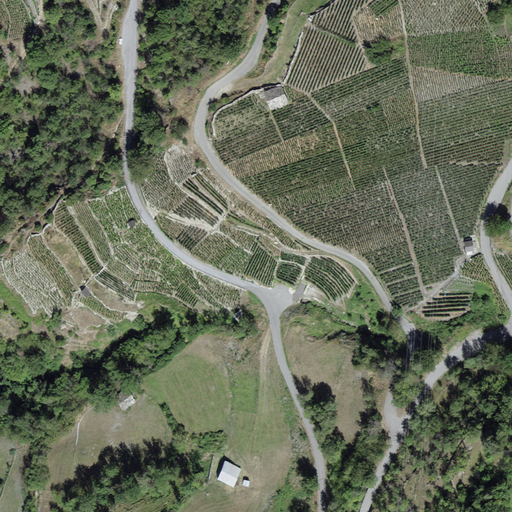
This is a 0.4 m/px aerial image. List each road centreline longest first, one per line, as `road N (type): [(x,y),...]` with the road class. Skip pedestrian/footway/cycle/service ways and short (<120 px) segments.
road 1 (unclassified): [(133,0),(128,181),(140,210),(188,259),(259,295),(314,441),(319,511)]
road 2 (unclassified): [(399,447),(391,420),(415,335),(368,272),(287,227),(227,176),(200,137),(215,92),(253,63),(283,0)]
road 3 (unclassified): [(399,447),(435,384),(511,333)]
road 4 (unclassified): [(511,297),(487,249),(494,206),(511,177)]
